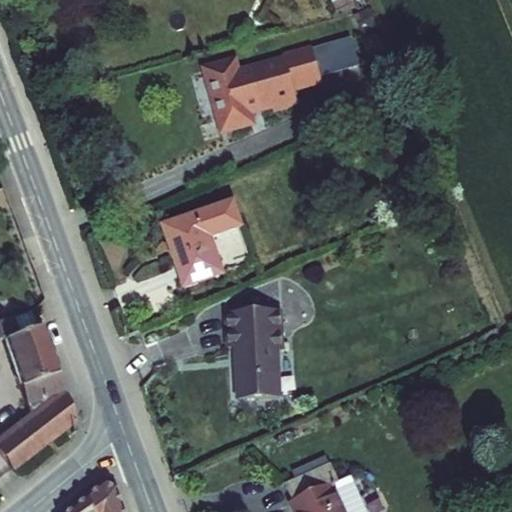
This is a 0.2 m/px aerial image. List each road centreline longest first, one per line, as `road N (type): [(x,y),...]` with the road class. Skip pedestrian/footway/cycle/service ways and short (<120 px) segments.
road 1 (secondary): [(124,431),(0,92)]
road 2 (tertiary): [(124,431),(26,511)]
